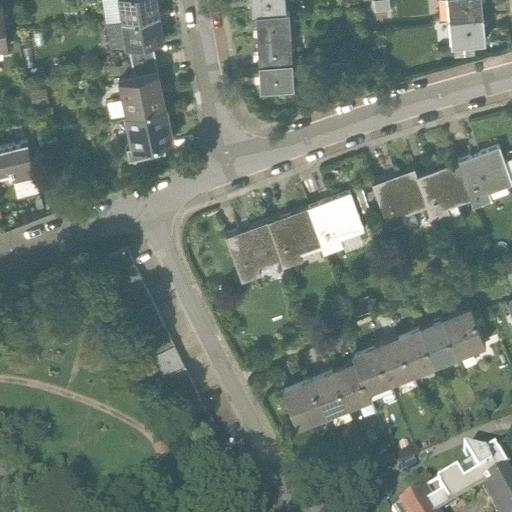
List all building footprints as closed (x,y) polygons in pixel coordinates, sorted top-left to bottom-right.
[(117,0),(121,17),(158,12),(156,0),(117,0)] [(285,11),(283,0),(250,0),(251,5),(251,13),(255,13),(285,11)] [(369,0),(370,20),(430,18),(428,0),(369,0)] [(447,0),(449,18),(482,15),(480,0),(447,0)] [(285,11),(255,13),(256,32),(257,39),(290,37),(289,11),(285,11)] [(158,12),(121,17),(125,45),(128,44),(151,41),(162,39),(159,17),(158,12)] [(483,21),(482,15),(449,18),(451,43),(484,40),(483,21)] [(290,37),(257,39),(258,58),(258,64),(292,62),(290,37)] [(128,44),(131,61),(155,57),(151,41),(128,44)] [(131,61),(133,74),(157,69),(155,57),(131,61)] [(292,62),(258,64),(259,82),(260,90),(293,88),(292,62)] [(125,113),(165,105),(159,78),(157,69),(133,74),(118,77),(125,113)] [(42,87),(28,90),(30,104),(44,102),(42,87)] [(132,148),(162,142),(172,140),(166,113),(165,105),(125,113),(132,148)] [(165,154),(162,142),(132,148),(131,149),(133,161),(165,154)] [(17,146),(0,149),(0,174),(10,172),(11,175),(12,174),(17,194),(38,189),(27,143),(17,146)] [(469,201),(472,208),(490,202),(488,194),(510,186),(511,186),(504,163),(498,147),(480,154),(475,156),(458,162),(456,162),(469,201)] [(426,208),(430,221),(431,223),(450,216),(447,209),(469,201),(456,162),(435,170),(416,176),(426,208)] [(426,208),(416,176),(414,169),(396,176),(392,177),(375,184),(372,185),(378,203),(388,229),(406,223),(403,216),(426,208)] [(325,200),(306,208),(320,246),(323,254),(342,247),(340,239),(363,231),(356,210),(349,192),(330,198),(325,200)] [(298,253),(320,246),(306,208),(287,215),(266,222),(280,260),(282,268),(301,261),(298,253)] [(257,268),(280,260),(266,222),(246,229),(225,237),(241,282),(260,276),(257,268)] [(242,511),(264,511),(242,472),(217,429),(198,398),(199,397),(126,248),(109,257),(156,353),(167,374),(163,376),(184,406),(203,437),(225,481),(242,511)] [(440,316),(456,357),(485,345),(475,320),(470,305),(459,309),(452,311),(440,316)] [(456,357),(440,316),(429,320),(421,323),(419,324),(435,365),(456,357)] [(435,365),(419,324),(413,327),(407,329),(395,333),(411,374),(435,365)] [(411,374),(395,333),(381,339),(374,342),(390,382),(411,374)] [(390,382),(374,342),(365,345),(355,349),(351,351),(354,358),(367,391),(390,382)] [(330,367),(345,407),(370,398),(367,391),(354,358),(335,365),(332,366),(330,367)] [(345,407),(330,367),(326,369),(319,371),(309,375),(308,375),(324,415),(345,407)] [(324,415),(308,375),(301,378),(299,379),(281,386),(297,426),(324,415)] [(463,469),(392,511),(439,511),(483,485),(497,511),(511,511),(511,483),(493,451),(482,458),(462,453),(469,465),(463,469)]
